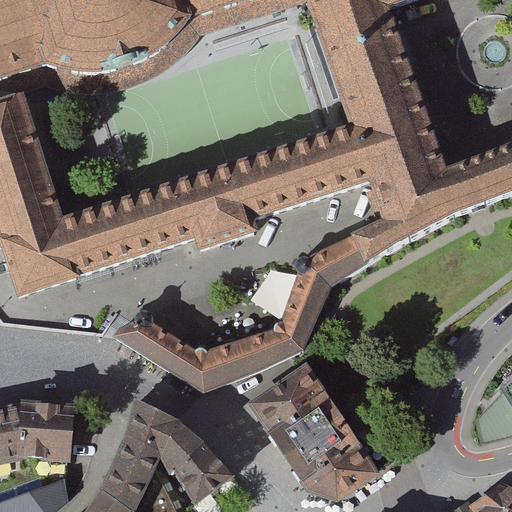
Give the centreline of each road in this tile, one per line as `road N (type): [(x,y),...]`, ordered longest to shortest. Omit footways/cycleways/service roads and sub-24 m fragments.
road 1 (residential): [(268,504),(222,450),(120,386)]
road 2 (residential): [(511,320),(478,353),(452,399),(444,432),(455,461)]
road 3 (residential): [(120,386),(94,470),(71,511)]
